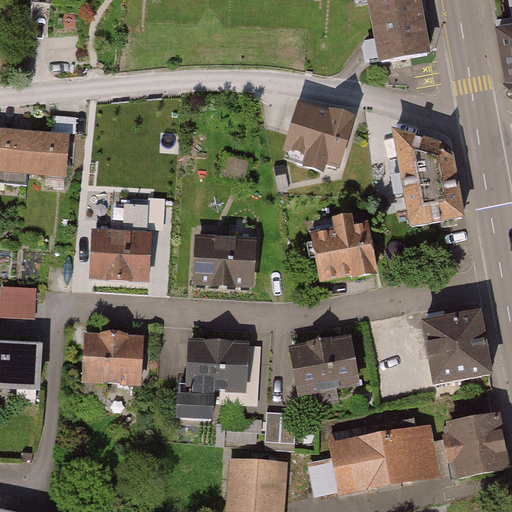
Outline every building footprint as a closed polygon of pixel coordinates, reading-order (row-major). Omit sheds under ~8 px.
[(416,0),(360,0),(371,67),(426,58),(416,0)] [(511,23),(494,27),(497,47),(508,107),(511,108),(511,23)] [(331,119),(301,110),(288,152),(300,155),(297,164),(321,172),(324,162),(339,167),(352,123),(332,116),(331,119)] [(65,136),(0,129),(0,176),(61,182),(65,136)] [(442,150),(395,136),(412,229),(462,219),(452,161),(442,150)] [(247,162),(229,156),(222,175),(240,181),(247,162)] [(289,190),(284,166),(274,168),(279,192),(289,190)] [(315,239),(323,282),(354,276),(354,279),(376,275),(367,229),(352,232),(350,222),(335,224),(337,235),(315,239)] [(90,231),(88,279),(149,281),(148,235),(90,231)] [(253,290),(255,242),(194,239),(192,287),(253,290)] [(37,288),(3,286),(0,320),(35,322),(37,288)] [(480,317),(424,326),(435,386),(491,376),(480,317)] [(40,386),(43,339),(0,336),(0,384),(17,385),(16,400),(36,401),(37,386),(40,386)] [(142,342),(87,338),(85,383),(139,386),(142,342)] [(348,341),(293,351),(302,396),(357,386),(348,341)] [(247,347),(191,344),(189,387),(181,387),(180,398),(183,398),(182,420),(212,421),(214,391),(245,393),(247,347)] [(297,416),(268,414),(266,445),(295,446),(297,416)] [(498,418),(444,429),(450,464),(456,462),(460,480),(508,471),(498,418)] [(262,423),(229,421),(228,444),(252,445),(253,435),(261,435),(262,423)] [(424,479),(413,422),(332,436),(336,460),(342,494),(424,479)] [(342,494),(336,460),(312,465),(318,498),(342,494)] [(274,511),(278,468),(240,465),(237,511),(274,511)]
